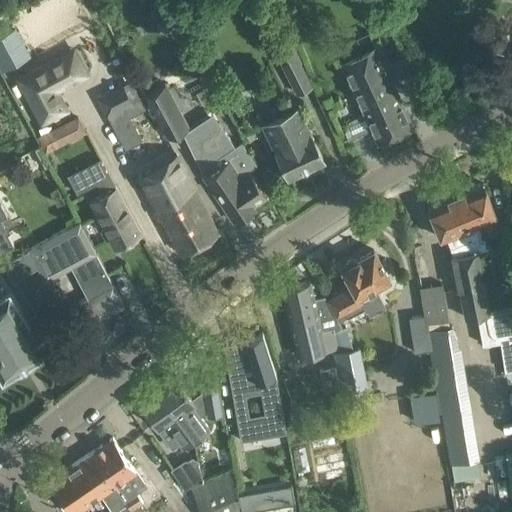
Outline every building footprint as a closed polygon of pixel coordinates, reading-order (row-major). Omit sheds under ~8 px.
[(14,28),(0,35),(0,65),(2,69),(29,54),(14,28)] [(277,53),(280,57),(296,92),(312,84),(300,60),(304,59),(296,44),(277,53)] [(344,140),(371,127),(377,141),(412,125),(375,45),(340,61),(365,113),(342,124),(348,136),(343,139),(344,140)] [(54,94),(72,84),(58,59),(15,81),(40,128),(65,114),(54,94)] [(185,122),(164,82),(145,92),(166,132),(185,122)] [(131,102),(122,84),(97,97),(106,115),(131,102)] [(323,159),(314,141),(297,106),(261,123),(287,177),(323,159)] [(266,195),(249,170),(257,165),(241,142),(235,146),(212,113),(182,132),(203,175),(202,175),(233,221),(238,217),(244,220),(252,214),(252,208),(254,206),(253,204),(266,195)] [(58,126),(48,132),(55,148),(66,143),(58,126)] [(38,145),(34,148),(44,167),(49,164),(38,145)] [(218,232),(177,154),(138,175),(180,252),(218,232)] [(140,233),(99,159),(77,171),(74,165),(59,174),(70,195),(96,182),(102,193),(90,200),(115,247),(140,233)] [(473,225),(479,259),(494,256),(490,237),(479,239),(476,224),(496,216),(482,183),(455,194),(470,227),(473,225)] [(429,205),(427,206),(435,224),(441,239),(446,237),(447,240),(449,242),(450,245),(458,288),(459,287),(464,316),(477,314),(482,344),(499,341),(504,369),(511,368),(511,303),(488,308),(478,259),(479,259),(473,225),(470,227),(455,194),(443,199),(438,197),(432,200),(429,205)] [(0,247),(10,242),(5,231),(12,227),(0,202),(0,247)] [(87,297),(100,290),(111,284),(78,222),(28,249),(29,251),(17,258),(26,273),(38,266),(45,279),(70,265),(87,297)] [(351,285),(327,299),(335,315),(339,320),(351,313),(356,316),(366,310),(366,306),(367,305),(361,294),(379,285),(389,279),(382,267),(373,249),(355,259),(352,258),(344,262),(343,265),(341,266),(351,285)] [(7,285),(0,274),(0,371),(1,373),(45,347),(34,330),(8,285),(7,285)] [(309,281),(296,284),(282,287),(298,355),(311,352),(333,347),(336,346),(333,332),(330,317),(318,320),(309,281)] [(425,329),(446,325),(439,283),(419,287),(423,314),(425,329)] [(122,305),(111,284),(100,290),(111,311),(122,305)] [(428,350),(425,329),(423,314),(408,316),(414,353),(428,350)] [(336,346),(333,347),(342,390),(352,388),(347,368),(362,364),(358,346),(351,348),(345,324),(343,326),(340,327),(333,331),(333,332),(336,346)] [(446,325),(425,329),(428,350),(438,411),(440,411),(468,407),(456,324),(446,325)] [(262,331),(223,344),(240,440),(286,432),(275,373),(262,331)] [(333,365),(319,367),(322,378),(324,388),(324,389),(337,387),(333,365)] [(175,375),(157,388),(192,437),(192,438),(207,427),(198,414),(201,412),(194,402),(187,391),(175,375)] [(192,437),(157,388),(138,401),(158,428),(167,422),(183,445),(192,438),(192,437)] [(468,407),(440,411),(448,462),(450,462),(475,458),(468,407)] [(127,489),(121,481),(135,471),(112,437),(91,451),(131,511),(144,511),(139,504),(143,501),(134,489),(130,492),(128,488),(127,489)] [(131,511),(91,451),(48,480),(69,511),(75,511),(88,503),(100,495),(112,511),(111,511),(131,511)] [(185,459),(184,457),(169,467),(176,477),(184,488),(188,486),(180,474),(197,462),(196,458),(191,455),(185,459)] [(233,469),(190,487),(200,511),(240,511),(237,494),(233,469)] [(239,493),(237,494),(240,511),(242,511),(242,510),(245,509),(252,508),(250,493),(239,495),(239,493)]
